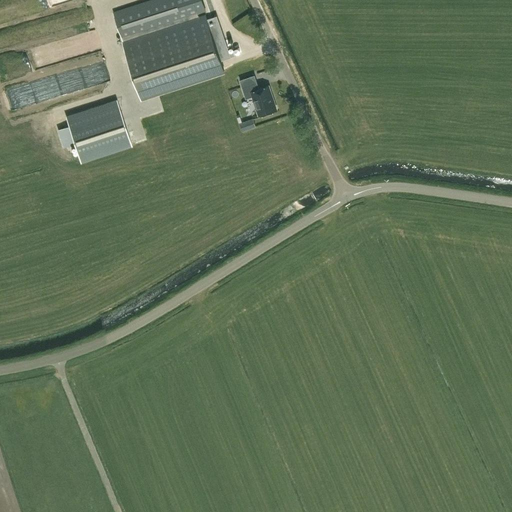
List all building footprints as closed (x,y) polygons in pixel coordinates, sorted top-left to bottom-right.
[(38,0),(41,8),(68,0),(38,0)] [(122,41),(141,97),(225,70),(205,14),(199,16),(197,13),(205,10),(201,0),(150,0),(114,12),(120,33),(123,41),(122,41)] [(53,29),(77,22),(75,15),(65,18),(64,15),(50,19),(53,29)] [(61,94),(70,91),(64,72),(54,75),(61,94)] [(254,82),(242,86),(246,98),(253,96),(259,114),(276,108),(268,85),(257,89),(254,82)] [(117,100),(66,116),(81,162),(132,146),(117,100)] [(244,129),(257,126),(254,116),(241,119),(244,129)]
